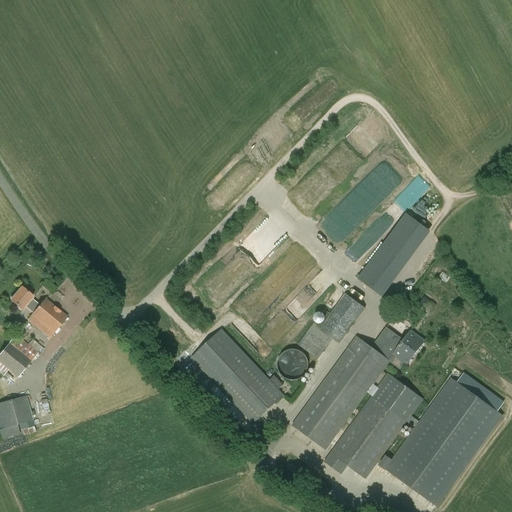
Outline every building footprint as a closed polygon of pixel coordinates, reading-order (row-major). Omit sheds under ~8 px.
[(358,274),(382,292),(429,227),(405,210),(358,274)] [(21,288),(10,301),(22,311),(25,307),(32,314),(39,306),(32,299),(33,298),(22,288),(21,288)] [(320,328),(319,330),(333,340),(339,345),(366,309),(345,294),(320,328)] [(32,314),(31,316),(53,335),(67,317),(44,299),(39,306),(32,314)] [(314,324),(298,345),(318,360),(333,340),(319,330),(320,328),(314,324)] [(386,328),(371,348),(387,359),(390,361),(394,355),(407,365),(424,342),(411,332),(404,341),(386,328)] [(221,331),(191,359),(219,388),(253,424),(283,396),(249,360),(221,331)] [(16,335),(0,354),(0,373),(3,376),(8,371),(17,378),(38,353),(16,335)] [(357,337),(292,426),(326,451),(331,444),(352,415),(361,403),(368,393),(372,396),(372,395),(375,392),(371,389),(386,368),(391,362),(390,361),(387,359),(371,348),(357,337)] [(284,362),(284,369),(287,368),(288,380),(306,378),(304,351),(283,353),(283,359),(279,359),(279,362),(284,362)] [(324,462),(342,475),(348,467),(364,478),(366,480),(384,455),(408,422),(417,429),(421,423),(412,417),(424,400),(423,400),(388,374),(386,376),(375,392),(372,395),(372,396),(365,405),(356,418),(335,447),(330,454),(333,456),(327,464),(324,462)] [(385,457),(379,466),(386,471),(387,470),(436,506),(501,416),(497,413),(504,404),(463,374),(456,384),(452,381),(434,406),(421,423),(417,429),(393,463),(385,457)] [(26,396),(0,403),(0,432),(2,440),(20,435),(18,426),(33,422),(26,396)]
